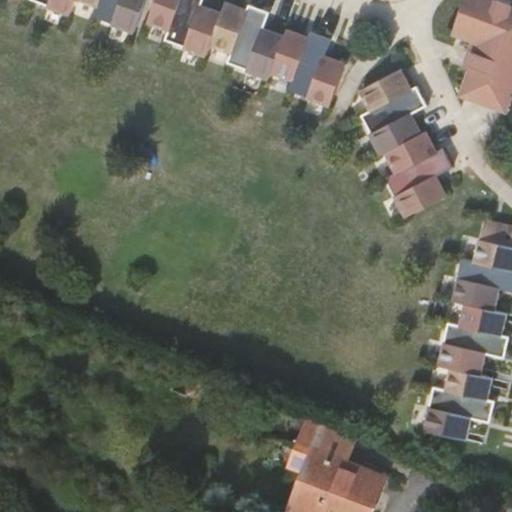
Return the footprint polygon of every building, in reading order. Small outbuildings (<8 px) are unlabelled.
[(33,0),(71,14),(76,0),(82,0),(98,6),(94,16),(135,32),(147,0),(33,0)] [(289,89),(331,106),(347,66),(325,57),(332,39),(311,31),(308,39),(287,30),(284,38),(264,30),(271,13),(250,4),(247,12),(227,3),(222,14),(202,5),(203,0),(156,0),(149,20),(170,29),(166,38),(207,55),(212,43),(232,52),(228,62),(269,79),(272,71),(293,80),(289,89)] [(463,94),(506,111),(511,94),(511,12),(477,0),(466,0),(454,32),(475,40),(482,43),(472,71),(463,94)] [(511,5),(496,0),(477,0),(511,12),(511,5)] [(482,43),(475,40),(465,69),(472,71),(482,43)] [(388,177),(408,217),(447,197),(436,177),(453,168),(443,148),(438,151),(428,131),(423,134),(413,114),(428,106),(418,86),(412,90),(402,70),(363,90),(373,110),(363,115),(383,154),(387,152),(397,172),(388,177)] [(475,261),(463,258),(454,300),(466,303),(461,325),(449,322),(439,366),(451,368),(447,389),(435,386),(425,431),(468,441),(472,418),(491,423),(496,401),(489,399),(493,378),(482,376),(487,354),(505,358),(510,337),(503,335),(507,313),(496,311),(501,289),(511,291),(511,225),(486,220),(482,239),(480,239),(475,261)] [(335,284),(348,289),(354,275),(341,269),(335,284)] [(310,415),(291,464),(306,469),(289,511),(327,511),(331,502),(356,511),(368,511),(381,479),(344,464),(356,433),(310,415)]
